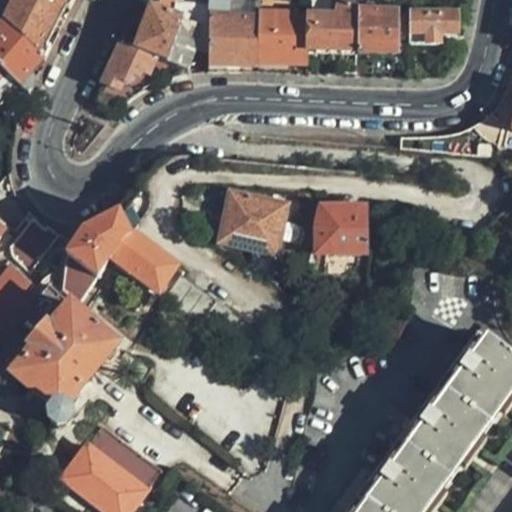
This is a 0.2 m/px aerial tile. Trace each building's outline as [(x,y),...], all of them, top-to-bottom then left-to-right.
[(20,0),(6,28),(44,62),(50,50),(43,46),(63,6),(71,10),(75,0),(20,0)] [(259,0),(210,0),(209,74),(249,74),(249,67),(259,67),(259,63),(259,17),(259,0)] [(154,10),(137,53),(158,61),(167,64),(188,71),(200,43),(194,40),(198,28),(154,10)] [(341,51),(340,76),(357,76),(357,54),(358,14),(358,10),(341,10),(340,20),(310,19),(309,38),(309,50),(341,51)] [(358,14),(357,54),(397,55),(396,16),(358,14)] [(410,16),(409,46),(440,47),(440,36),(455,37),(455,18),(410,16)] [(277,64),(282,75),(290,75),(290,65),(308,65),(309,50),(309,38),(295,37),(295,18),(259,17),(259,63),(277,64)] [(27,80),(44,62),(6,28),(0,34),(0,76),(14,91),(18,94),(22,95),(27,94),(29,92),(31,87),(27,80)] [(137,53),(120,47),(101,87),(118,95),(122,86),(128,87),(133,78),(140,79),(143,73),(151,77),(158,61),(137,53)] [(259,67),(260,74),(282,75),(277,64),(259,63),(259,67)] [(0,107),(14,91),(0,76),(0,107)] [(498,108),(491,117),(511,121),(511,103),(503,102),(498,108)] [(279,259),(288,212),(232,200),(221,245),(279,259)] [(371,257),(372,213),(322,212),(318,234),(319,257),(371,257)] [(180,272),(133,237),(123,216),(85,234),(68,257),(66,296),(83,307),(111,264),(161,297),(180,272)] [(31,275),(59,239),(34,220),(12,247),(13,260),(31,275)] [(0,344),(9,334),(6,332),(38,292),(11,271),(0,283),(0,245),(8,235),(0,227),(0,344)] [(263,339),(182,281),(166,303),(237,350),(225,365),(250,383),(268,356),(263,339)] [(67,411),(119,348),(73,307),(53,333),(48,329),(29,352),(32,355),(13,378),(53,413),(50,416),(51,426),(57,430),(69,430),(74,424),(71,412),(67,411)] [(431,511),(511,402),(511,354),(481,331),(346,511),(431,511)] [(262,461),(278,391),(246,384),(245,392),(224,388),(223,394),(218,393),(213,414),(232,419),(225,453),(262,461)] [(133,511),(162,475),(103,429),(79,459),(63,482),(102,511),(133,511)] [(13,488),(37,504),(43,495),(30,486),(44,465),(35,459),(13,488)]
